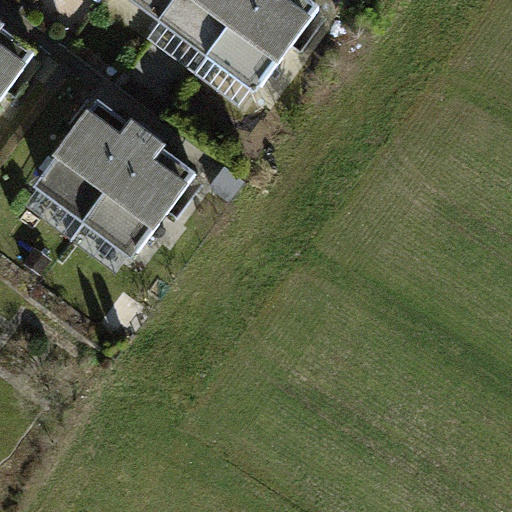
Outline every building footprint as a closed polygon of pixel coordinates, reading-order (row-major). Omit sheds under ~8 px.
[(174,0),(98,0),(148,36),(174,0)] [(249,0),(174,0),(148,36),(198,71),(249,0)] [(321,5),(314,0),(249,0),(198,71),(248,107),(321,5)] [(0,114),(49,46),(0,11),(0,114)] [(161,126),(109,89),(38,187),(90,224),(161,126)] [(213,163),(161,126),(90,224),(143,262),(213,163)]
